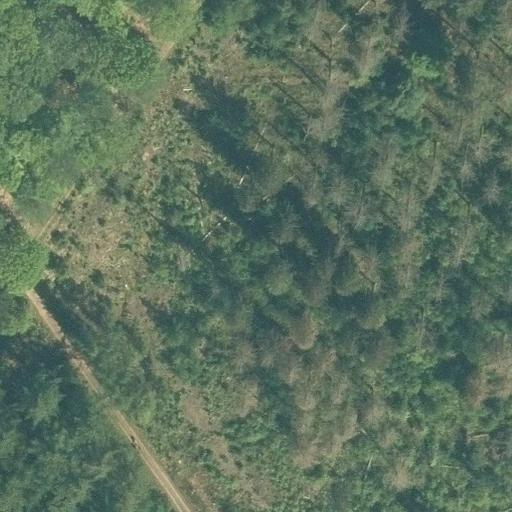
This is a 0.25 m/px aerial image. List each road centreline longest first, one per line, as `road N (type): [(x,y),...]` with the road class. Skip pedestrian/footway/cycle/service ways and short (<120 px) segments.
road 1 (track): [(0,289),(209,0)]
road 2 (track): [(0,248),(187,511)]
